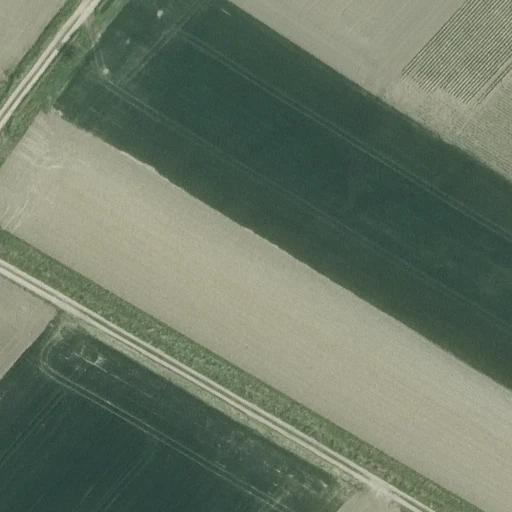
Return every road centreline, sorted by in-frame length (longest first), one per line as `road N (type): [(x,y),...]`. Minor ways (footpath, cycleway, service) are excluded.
road 1 (track): [(426,511),(0,264)]
road 2 (track): [(0,118),(91,0)]
